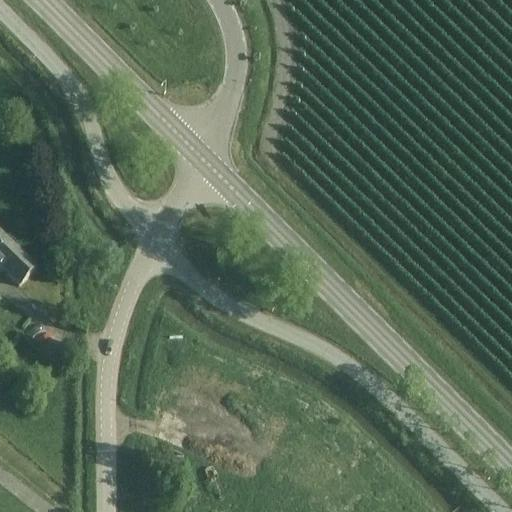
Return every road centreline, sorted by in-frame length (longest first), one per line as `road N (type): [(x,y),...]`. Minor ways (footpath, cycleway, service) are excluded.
road 1 (unclassified): [(153,242),(212,296),(363,377),(502,511)]
road 2 (secondary): [(511,469),(201,158)]
road 3 (track): [(511,395),(272,160)]
road 4 (unclassified): [(0,8),(83,108),(108,180),(153,242)]
road 5 (unclassified): [(105,511),(106,385),(153,242)]
road 6 (secondary): [(201,158),(43,0)]
road 7 (unclassified): [(201,158),(230,90),(235,53),(217,0)]
road 8 (track): [(272,0),(285,47),(272,160)]
